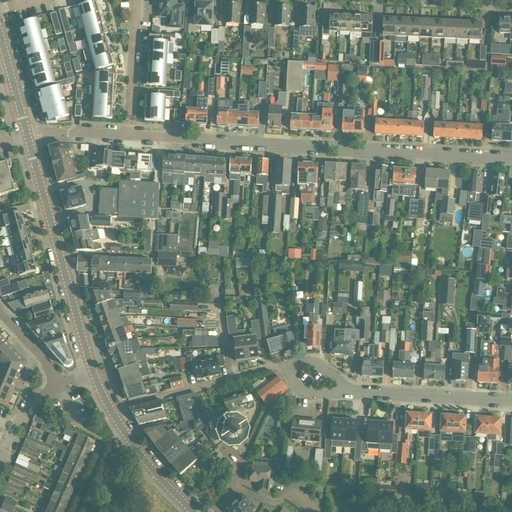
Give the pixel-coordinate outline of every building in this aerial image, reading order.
[(159,0),(158,17),(167,18),(167,28),(182,29),(183,12),(176,11),(176,4),(176,0),(159,0)] [(239,25),(239,24),(244,24),(244,17),(239,16),(240,5),(232,4),(232,3),(226,2),(226,4),(225,24),(239,25)] [(78,8),(81,18),(102,12),(99,6),(98,7),(97,7),(96,3),(78,8)] [(189,32),(198,33),(198,30),(201,28),(201,27),(212,28),(213,4),(196,3),(195,19),(189,19),(189,32)] [(251,5),(250,25),(264,26),(265,6),(257,6),(257,4),(251,3),(251,5)] [(275,27),(289,27),(290,7),(282,7),(282,5),(276,4),(276,8),(275,27)] [(318,28),(314,28),(315,8),(307,8),(307,6),(301,6),(301,8),(300,8),(299,30),(305,30),(305,36),(317,37),(318,28)] [(58,11),(62,24),(68,22),(64,9),(58,11)] [(84,29),(105,23),(102,17),(101,17),(100,17),(99,14),(102,13),(102,12),(81,18),(84,29)] [(335,15),(330,15),(330,21),(323,21),(322,35),(329,36),(330,32),(340,32),(341,13),(336,12),(335,15)] [(50,14),(53,27),(59,26),(56,13),(50,14)] [(346,13),(341,13),(340,32),(350,33),(351,16),(346,15),(346,13)] [(357,16),(351,16),(350,33),(350,41),(356,41),(356,38),(361,38),(362,14),(357,13),(357,16)] [(372,39),(373,17),(367,16),(367,14),(362,14),(361,38),(372,39)] [(510,34),(511,18),(495,17),(495,24),(500,24),(499,33),(510,34)] [(383,36),(390,37),(389,41),(391,43),(395,43),(395,37),(396,19),(383,18),(383,36)] [(408,20),(396,19),(395,37),(407,38),(408,20)] [(19,37),(41,31),(38,20),(17,26),(17,25),(16,26),(20,32),(21,32),(22,36),(20,36),(19,36),(19,37)] [(408,20),(407,38),(419,38),(420,20),(408,20)] [(432,21),(420,20),(419,38),(432,39),(432,21)] [(432,21),(432,39),(444,39),(445,21),(432,21)] [(457,22),(445,21),(444,39),(456,40),(457,22)] [(457,22),(456,40),(468,40),(469,22),(457,22)] [(482,23),(469,22),(468,40),(481,41),(482,23)] [(105,23),(84,29),(87,39),(105,34),(107,34),(108,34),(105,27),(103,28),(102,24),(104,23),(105,24),(105,23)] [(53,27),(55,32),(56,35),(62,34),(59,26),(53,27)] [(22,47),(43,41),(41,31),(19,37),(22,43),(23,42),(24,42),(25,46),(23,47),(22,46),(22,47)] [(65,34),(68,44),(74,43),(71,32),(65,34)] [(171,39),(175,39),(176,48),(183,47),(182,32),(171,32),(171,39)] [(89,50),(111,44),(107,38),(106,38),(105,34),(87,39),(84,40),(86,50),(89,50)] [(145,53),(167,54),(173,54),(173,44),(170,44),(171,37),(149,36),(149,47),(147,47),(145,53)] [(57,40),(59,48),(65,47),(63,38),(57,40)] [(25,57),(25,58),(46,52),(43,41),(22,47),(25,53),(26,53),(27,53),(28,57),(25,57)] [(111,44),(89,50),(92,60),(110,55),(113,54),(110,48),(109,49),(108,45),(110,44),(110,45),(111,44)] [(46,52),(25,58),(28,64),(29,63),(31,67),(28,68),(28,67),(27,68),(28,68),(49,62),(46,52)] [(147,58),(147,57),(145,64),(167,65),(167,54),(145,53),(145,54),(146,54),(146,53),(148,54),(148,58),(147,58)] [(113,54),(110,55),(92,60),(95,71),(116,65),(113,59),(112,59),(111,55),(113,55),(114,55),(113,54)] [(397,59),(397,65),(406,66),(406,54),(401,54),(398,56),(398,59),(397,59)] [(406,54),(406,66),(415,66),(415,55),(406,54)] [(492,57),(491,65),(506,66),(506,58),(492,57)] [(220,75),(228,76),(229,61),(221,61),(220,75)] [(30,78),(31,79),(52,73),(49,62),(28,68),(31,74),(32,74),(34,77),(31,78),(30,78)] [(287,62),(286,92),(302,93),(302,63),(287,62)] [(79,63),(77,64),(73,65),(75,73),(81,71),(79,63)] [(147,68),(146,68),(144,75),(166,76),(167,65),(145,64),(145,65),(145,64),(148,64),(147,68)] [(91,85),(116,87),(117,86),(116,86),(113,86),(114,82),(115,82),(117,75),(117,76),(116,76),(113,66),(116,65),(117,65),(116,65),(95,71),(92,71),(91,85)] [(327,81),(338,82),(339,67),(328,66),(327,81)] [(357,84),(366,85),(367,69),(357,69),(357,84)] [(52,73),(31,79),(34,84),(35,84),(36,88),(37,88),(55,83),(52,73)] [(183,89),(190,90),(191,74),(185,74),(183,89)] [(144,86),(165,87),(166,76),(144,75),(145,75),(147,75),(147,79),(146,79),(145,79),(143,86),(144,86)] [(475,77),(475,86),(488,86),(488,77),(475,77)] [(39,103),(39,102),(40,102),(44,114),(41,115),(41,114),(40,115),(44,123),(45,123),(46,122),(46,124),(57,123),(56,120),(69,116),(65,104),(61,105),(60,101),(64,100),(61,88),(73,84),(74,78),(55,83),(37,88),(38,94),(35,94),(34,94),(39,103)] [(422,78),(421,90),(430,90),(431,79),(422,78)] [(266,100),(266,83),(259,82),(258,99),(266,100)] [(115,93),(116,87),(91,85),(91,95),(94,96),(116,97),(115,97),(113,97),(113,93),(114,93),(115,93)] [(339,86),(338,104),(345,105),(346,86),(340,86),(339,86)] [(145,101),(144,101),(142,109),(165,110),(166,98),(179,99),(180,92),(159,91),(158,97),(146,96),(146,101),(145,101)] [(186,109),(185,124),(196,124),(198,92),(197,92),(197,98),(192,97),(191,110),(186,109)] [(203,92),(198,92),(196,124),(207,125),(208,104),(202,104),(203,92)] [(440,93),(431,93),(430,110),(439,111),(440,93)] [(278,128),(280,128),(281,107),(286,108),(286,94),(279,94),(279,103),(277,103),(277,108),(269,107),(268,127),(272,128),(272,129),(278,130),(278,128)] [(93,107),(115,108),(115,107),(115,108),(112,108),(112,104),(113,104),(114,104),(116,97),(94,96),(93,107)] [(296,116),(291,115),(290,129),(301,130),(302,108),(302,103),(302,100),(297,99),(297,105),(296,116)] [(228,100),(228,102),(227,126),(237,126),(238,106),(239,104),(233,104),(234,100),(228,100)] [(218,101),(217,125),(227,126),(228,102),(218,101)] [(238,106),(237,126),(248,127),(249,105),(249,102),(245,101),(245,107),(238,106)] [(249,102),(249,105),(248,127),(258,127),(259,113),(253,113),(254,102),(249,102)] [(492,141),(502,142),(502,127),(503,114),(503,111),(504,102),(498,102),(497,111),(498,111),(498,117),(493,117),(492,141)] [(312,116),(306,116),(306,103),(302,103),(302,108),(301,130),(311,130),(312,116)] [(312,116),(311,130),(321,131),(323,104),(317,104),(317,117),(312,116)] [(323,104),(321,131),(332,131),(333,118),(328,117),(328,104),(323,104)] [(343,111),(342,132),(352,133),(354,105),(349,104),(348,111),(343,111)] [(359,105),(354,105),(352,133),(363,133),(364,109),(359,109),(359,105)] [(113,115),(115,108),(93,107),(93,118),(112,119),(112,115),(113,115)] [(144,121),(164,122),(165,110),(142,109),(143,117),(144,116),(145,116),(144,121)] [(502,127),(502,142),(511,142),(511,133),(511,127),(507,127),(508,121),(510,122),(510,115),(508,114),(509,112),(503,111),(503,114),(503,117),(502,127)] [(393,122),(388,121),(387,135),(399,136),(400,122),(400,116),(393,116),(393,122)] [(375,121),(375,135),(387,135),(388,121),(388,117),(383,117),(383,121),(375,121)] [(417,119),(412,119),(412,123),(411,137),(423,137),(424,123),(416,123),(417,119)] [(442,120),(441,124),(434,124),(433,138),(446,139),(446,124),(447,121),(442,120)] [(446,124),(446,139),(457,139),(458,125),(451,125),(451,121),(447,121),(446,124)] [(400,122),(399,136),(411,137),(412,123),(400,122)] [(466,122),(466,126),(458,125),(457,139),(469,140),(470,126),(470,122),(466,122)] [(470,126),(469,140),(482,141),(482,126),(475,126),(475,122),(470,122),(470,126)] [(66,145),(60,145),(49,148),(58,183),(67,181),(67,183),(85,178),(83,171),(74,174),(66,145)] [(101,169),(101,167),(109,168),(110,152),(99,151),(99,149),(92,149),(90,169),(101,169)] [(110,152),(109,168),(110,168),(110,169),(121,170),(120,172),(130,173),(132,153),(125,152),(125,154),(112,153),(112,152),(110,152)] [(139,154),(132,153),(130,173),(140,174),(141,172),(151,173),(152,157),(139,156),(139,154)] [(173,181),(175,161),(175,156),(164,155),(162,180),(173,181)] [(175,156),(175,161),(173,181),(183,182),(185,157),(175,156)] [(194,179),(194,177),(195,158),(185,157),(183,182),(183,186),(188,186),(189,178),(194,179)] [(206,159),(195,158),(194,177),(204,178),(206,159)] [(216,159),(206,159),(204,178),(204,183),(208,184),(208,178),(214,178),(216,159)] [(216,159),(214,178),(221,179),(220,184),(224,184),(225,180),(227,160),(216,159)] [(239,185),(240,183),(241,160),(230,159),(229,181),(235,181),(235,183),(234,183),(233,197),(238,197),(239,185)] [(250,175),(251,160),(241,160),(240,183),(245,183),(245,175),(250,175)] [(266,193),(268,161),(257,161),(256,185),(263,186),(262,193),(266,193)] [(282,195),(289,195),(291,162),(277,161),(275,192),(277,192),(276,196),(282,197),(282,195)] [(0,196),(15,193),(8,163),(0,165),(0,196)] [(299,192),(307,192),(308,163),(298,163),(297,176),(298,176),(297,185),(299,186),(299,192)] [(316,185),(316,179),(316,177),(317,177),(318,164),(308,163),(307,192),(312,192),(313,185),(316,185)] [(335,190),(335,188),(336,165),(325,164),(324,181),(329,182),(328,193),(328,194),(334,194),(334,193),(335,190)] [(347,165),(336,165),(335,188),(335,190),(334,193),(339,193),(340,182),(346,183),(347,165)] [(352,166),(351,179),(359,180),(359,188),(364,188),(365,179),(366,167),(352,166)] [(387,187),(388,168),(376,167),(374,201),(381,201),(382,192),(381,192),(381,186),(387,187)] [(403,194),(405,170),(393,169),(392,196),(403,197),(403,194)] [(405,170),(403,194),(403,197),(408,197),(408,198),(414,198),(416,171),(405,170)] [(426,170),(425,189),(436,190),(438,171),(426,170)] [(436,190),(435,201),(441,201),(441,199),(447,200),(447,197),(449,172),(438,171),(436,190)] [(467,203),(469,203),(475,204),(475,195),(481,195),(483,174),(471,173),(469,192),(468,192),(467,203)] [(496,175),(495,176),(493,175),(491,196),(501,197),(504,177),(502,177),(502,175),(500,175),(497,174),(496,175)] [(158,220),(160,184),(119,182),(119,190),(117,218),(158,220)] [(86,206),(82,188),(61,193),(66,211),(86,206)] [(100,189),(98,217),(110,218),(117,218),(119,190),(100,189)] [(224,194),(216,193),(215,213),(223,213),(224,194)] [(337,211),(337,205),(346,206),(347,194),(339,193),(334,193),(334,194),(333,209),(333,210),(337,211)] [(357,224),(366,225),(369,194),(359,193),(357,224)] [(263,196),(262,212),(262,217),(269,218),(269,213),(270,197),(263,196)] [(269,213),(269,218),(267,234),(279,235),(282,197),(276,196),(270,196),(270,197),(269,213)] [(439,214),(439,222),(452,224),(453,216),(455,200),(447,200),(441,199),(441,201),(440,214),(439,214)] [(232,200),(224,200),(223,220),(231,220),(232,200)] [(298,200),(291,200),(290,220),(297,220),(298,200)] [(395,201),(386,200),(384,216),(393,217),(395,201)] [(418,202),(410,201),(409,219),(416,220),(417,215),(417,213),(418,203),(418,202)] [(491,211),(500,214),(503,204),(493,201),(491,211)] [(467,221),(481,223),(482,223),(482,222),(484,205),(475,204),(469,203),(467,221)] [(17,207),(13,209),(2,212),(6,228),(24,223),(21,213),(18,213),(17,207)] [(369,213),(369,215),(367,215),(367,227),(378,227),(379,216),(377,216),(377,214),(369,213)] [(88,217),(68,220),(72,234),(90,232),(90,231),(89,227),(90,227),(99,227),(110,228),(110,218),(98,217),(94,217),(88,217)] [(511,225),(511,235),(511,217),(501,217),(500,224),(511,225)] [(326,223),(318,222),(317,231),(327,232),(328,226),(326,226),(326,223)] [(26,233),(24,223),(6,228),(9,237),(26,233)] [(365,232),(366,232),(366,225),(357,224),(356,231),(358,231),(358,235),(365,236),(365,232)] [(198,248),(199,237),(208,238),(209,227),(200,227),(200,234),(182,233),(182,248),(198,248)] [(90,233),(72,234),(74,243),(92,241),(92,242),(100,240),(97,231),(90,233)] [(29,242),(26,233),(9,237),(11,247),(29,242)] [(167,253),(168,243),(168,235),(159,235),(158,253),(167,253)] [(168,235),(168,243),(167,253),(177,254),(177,236),(168,235)] [(344,256),(355,255),(354,239),(344,239),(344,256)] [(332,240),(331,254),(340,255),(342,242),(332,240)] [(494,241),(480,240),(480,248),(493,249),(494,241)] [(93,247),(92,242),(92,241),(74,243),(76,251),(94,252),(102,250),(101,245),(93,247)] [(11,247),(14,257),(32,252),(29,242),(11,247)] [(198,248),(198,256),(208,257),(208,249),(198,248)] [(288,259),(300,259),(301,252),(288,251),(288,259)] [(17,267),(34,262),(32,252),(14,257),(17,267)] [(176,268),(177,254),(167,253),(158,253),(157,267),(176,268)] [(77,271),(81,272),(81,276),(80,276),(81,286),(88,286),(86,276),(86,272),(91,273),(92,258),(78,257),(77,271)] [(99,285),(99,283),(101,258),(92,258),(91,273),(91,277),(93,278),(92,285),(99,285)] [(109,259),(101,258),(99,283),(108,283),(108,279),(109,259)] [(116,279),(118,259),(109,259),(108,279),(116,279)] [(125,281),(125,274),(126,260),(118,259),(116,279),(116,280),(125,281)] [(135,260),(126,260),(125,274),(129,274),(129,282),(125,282),(124,290),(133,291),(133,281),(135,260)] [(142,281),(142,280),(143,260),(135,260),(133,281),(142,281)] [(153,286),(154,263),(152,263),(152,261),(143,260),(142,280),(145,280),(145,285),(153,286)] [(37,272),(34,262),(17,267),(19,277),(37,272)] [(340,263),(339,271),(362,272),(363,265),(340,263)] [(328,285),(337,285),(339,264),(330,264),(328,285)] [(409,268),(394,267),(394,274),(408,275),(409,268)] [(474,280),(486,282),(487,268),(476,267),(474,280)] [(8,279),(0,282),(0,289),(10,285),(8,279)] [(454,280),(442,279),(440,305),(453,306),(454,280)] [(10,285),(0,289),(0,296),(2,298),(21,291),(18,283),(10,286),(10,285)] [(353,304),(361,305),(363,283),(355,283),(353,304)] [(481,295),(481,285),(474,284),(473,294),(481,295)] [(349,287),(338,286),(338,303),(348,304),(349,287)] [(498,288),(497,299),(511,299),(511,294),(505,294),(506,289),(498,288)] [(23,310),(32,308),(50,302),(46,290),(23,297),(25,304),(20,305),(19,301),(7,304),(15,313),(16,312),(23,310)] [(93,300),(95,307),(114,301),(112,296),(124,297),(124,293),(102,292),(102,291),(99,291),(92,290),(90,290),(93,300)] [(139,301),(139,297),(139,293),(124,293),(124,297),(124,300),(139,301)] [(494,304),(511,305),(511,310),(511,309),(511,299),(497,299),(494,298),(494,304)] [(265,300),(260,300),(256,300),(259,325),(261,339),(262,339),(265,338),(269,337),(267,327),(269,327),(265,300)] [(96,307),(99,316),(126,307),(129,307),(134,308),(134,303),(124,303),(116,306),(114,301),(95,307),(96,307)] [(50,302),(32,308),(36,323),(54,317),(50,302)] [(171,302),(170,311),(197,312),(198,304),(171,302)] [(342,304),(338,304),(338,303),(327,303),(327,314),(341,315),(342,304)] [(102,325),(102,326),(120,319),(119,314),(127,311),(126,307),(99,316),(102,325)] [(23,310),(16,312),(24,322),(29,317),(23,310)] [(422,312),(422,322),(433,323),(433,313),(422,312)] [(306,348),(312,348),(313,316),(313,314),(309,314),(308,326),(305,326),(304,340),(306,341),(306,348)] [(489,334),(490,323),(490,314),(477,314),(477,331),(476,334),(489,334)] [(501,315),(490,314),(490,323),(500,324),(501,315)] [(510,315),(501,314),(501,315),(500,324),(500,325),(508,326),(508,332),(511,332),(511,320),(510,320),(510,315)] [(312,348),(320,349),(321,327),(317,326),(317,317),(313,316),(312,348)] [(54,317),(36,323),(27,326),(42,342),(61,336),(55,317),(54,317)] [(244,362),(245,361),(247,361),(244,338),(245,338),(244,331),(238,332),(236,331),(234,317),(226,318),(228,334),(234,336),(237,362),(239,362),(240,363),(244,362)] [(120,319),(102,326),(104,332),(105,336),(131,327),(130,322),(122,324),(120,319)] [(196,328),(196,320),(178,319),(177,327),(196,328)] [(251,337),(245,338),(244,338),(247,361),(250,360),(251,361),(255,361),(256,360),(258,359),(255,334),(260,333),(258,321),(252,322),(253,330),(250,331),(251,337)] [(360,332),(359,340),(368,340),(369,323),(360,322),(360,332)] [(432,343),(433,323),(422,322),(421,342),(432,343)] [(269,337),(265,338),(267,344),(269,355),(284,351),(285,354),(296,350),(291,329),(290,326),(274,330),(275,335),(269,337)] [(133,332),(131,327),(105,336),(107,341),(105,341),(108,349),(128,342),(126,335),(133,332)] [(207,337),(207,329),(194,329),(194,331),(183,331),(182,337),(192,337),(194,337),(207,337)] [(338,356),(343,356),(345,331),(331,330),(330,337),(329,355),(338,356)] [(476,334),(476,331),(465,330),(464,353),(475,354),(476,334)] [(354,341),(359,341),(359,340),(360,332),(345,331),(343,356),(353,357),(354,341)] [(390,333),(381,332),(381,344),(389,344),(390,333)] [(62,336),(61,336),(42,342),(63,366),(67,368),(71,366),(73,362),(66,347),(65,345),(62,336)] [(207,347),(207,337),(194,337),(192,337),(192,347),(207,347)] [(511,339),(500,338),(499,346),(504,347),(510,347),(511,339)] [(137,339),(128,342),(108,349),(110,356),(112,355),(113,358),(120,355),(121,357),(127,356),(127,358),(136,355),(135,352),(140,351),(137,339)] [(0,348),(0,361),(4,366),(24,363),(24,360),(7,342),(0,348)] [(363,359),(362,377),(372,377),(374,346),(369,346),(368,359),(363,359)] [(379,346),(374,346),(372,377),(382,378),(383,360),(378,359),(379,351),(378,351),(379,346)] [(148,356),(157,355),(157,349),(143,350),(140,351),(135,352),(136,355),(127,358),(127,356),(121,357),(120,355),(113,358),(117,371),(136,365),(147,363),(148,363),(148,356)] [(425,359),(424,380),(428,380),(428,381),(434,381),(435,360),(435,350),(435,353),(431,352),(430,360),(425,359)] [(434,381),(440,381),(444,381),(445,366),(439,366),(440,355),(440,351),(435,350),(434,381)] [(403,379),(404,352),(400,352),(399,352),(398,364),(393,364),(392,379),(403,379)] [(405,352),(404,352),(403,379),(413,380),(414,365),(409,364),(409,356),(409,353),(405,352)] [(455,365),(454,381),(467,382),(468,355),(453,355),(453,365),(455,365)] [(217,356),(217,360),(205,363),(208,378),(214,377),(214,376),(220,374),(219,368),(224,367),(223,356),(217,356)] [(487,384),(497,384),(498,362),(494,361),(494,356),(489,356),(489,361),(487,384)] [(202,378),(202,379),(208,378),(205,363),(193,365),(192,358),(187,359),(188,372),(188,375),(194,373),(196,379),(202,378)] [(180,359),(174,360),(175,371),(181,371),(187,370),(186,359),(180,359)] [(487,384),(489,361),(481,361),(481,367),(479,367),(478,383),(487,384)] [(25,365),(24,363),(4,366),(0,376),(0,380),(15,387),(25,365)] [(147,363),(136,365),(117,371),(118,371),(124,389),(142,383),(141,380),(151,376),(147,363)] [(152,375),(163,374),(162,365),(151,365),(152,375)] [(267,407),(287,390),(275,375),(266,382),(264,379),(260,383),(262,386),(255,392),(267,407)] [(180,377),(169,380),(172,390),(183,387),(180,377)] [(0,380),(0,393),(11,398),(15,387),(0,380)] [(142,383),(124,389),(126,396),(128,401),(147,397),(156,394),(155,387),(145,390),(142,383)] [(0,404),(7,408),(11,398),(0,393),(0,404)] [(223,400),(226,409),(239,405),(240,408),(246,406),(245,403),(247,402),(244,393),(223,400)] [(181,424),(190,434),(205,421),(197,395),(178,399),(182,423),(181,424)] [(129,409),(139,425),(165,419),(161,401),(129,409)] [(413,414),(406,414),(405,441),(410,441),(411,430),(418,431),(419,415),(417,414),(417,413),(413,413),(413,414)] [(420,415),(419,415),(418,431),(417,437),(429,438),(428,450),(428,451),(427,457),(434,457),(435,436),(430,436),(431,415),(425,415),(424,414),(421,413),(420,415)] [(281,428),(282,414),(274,414),(273,427),(281,428)] [(441,416),(440,436),(441,436),(441,442),(452,442),(454,417),(452,416),(451,415),(448,415),(447,416),(441,416)] [(465,438),(466,417),(460,417),(459,416),(456,415),(455,417),(454,417),(452,442),(463,443),(464,438),(465,438)] [(36,416),(33,421),(42,426),(45,420),(36,416)] [(475,434),(487,435),(488,419),(487,419),(486,417),(483,417),(482,418),(476,418),(475,434)] [(343,448),(345,421),(342,421),(343,419),(335,418),(335,421),(333,420),(332,435),(326,435),(324,460),(330,460),(331,448),(343,448)] [(500,436),(501,419),(495,419),(494,418),(491,418),(490,419),(488,419),(487,435),(500,436)] [(345,421),(343,448),(355,449),(354,462),(360,462),(361,452),(362,437),(356,437),(357,422),(354,422),(354,419),(347,419),(347,421),(345,421)] [(296,421),(293,420),(291,440),(319,443),(321,423),(304,422),(304,421),(296,420),(296,421)] [(243,432),(243,431),(243,430),(243,429),(243,428),(242,426),(242,425),(241,424),(240,423),(239,423),(238,422),(237,421),(236,421),(234,421),(233,421),(232,421),(231,421),(230,421),(228,422),(227,422),(226,423),(225,424),(225,425),(224,426),(223,427),(223,428),(223,429),(222,431),(222,432),(223,433),(223,434),(223,435),(224,436),(225,437),(225,438),(226,439),(227,440),(228,441),(230,441),(231,441),(232,442),(233,442),(234,441),(236,441),(237,441),(238,440),(239,440),(240,439),(241,438),(242,437),(242,436),(243,435),(243,434),(243,432)] [(369,423),(368,438),(362,437),(361,452),(367,453),(367,450),(379,451),(381,424),(378,423),(379,421),(371,421),(371,423),(369,423)] [(381,424),(379,451),(391,451),(391,454),(397,454),(398,440),(392,439),(393,424),(390,424),(391,422),(383,421),(383,424),(381,424)] [(143,428),(144,432),(160,428),(159,424),(143,428)] [(155,447),(164,457),(184,439),(190,434),(181,424),(170,434),(155,447)] [(144,432),(153,444),(155,446),(155,447),(170,434),(167,431),(165,433),(161,428),(160,429),(160,428),(144,432)] [(62,436),(71,440),(70,443),(75,446),(90,452),(95,442),(65,429),(62,436)] [(205,436),(200,440),(204,445),(208,442),(205,436)] [(39,442),(27,437),(25,443),(47,453),(50,446),(39,441),(39,442)] [(184,439),(164,457),(172,466),(188,451),(182,444),(185,442),(184,439)] [(90,452),(75,446),(70,443),(68,447),(55,442),(52,447),(64,452),(66,453),(86,462),(90,452)] [(504,444),(496,443),(496,455),(494,455),(493,468),(502,468),(504,444)] [(396,464),(406,465),(407,445),(398,444),(396,464)] [(37,459),(40,453),(24,446),(21,452),(37,459)] [(293,448),(286,447),(283,469),(291,469),(293,448)] [(189,453),(193,450),(192,448),(188,451),(172,466),(180,476),(197,461),(189,453)] [(313,471),(321,472),(323,451),(316,450),(313,471)] [(59,461),(62,462),(82,471),(86,462),(66,453),(64,452),(59,461)] [(15,464),(23,467),(38,474),(42,465),(28,459),(28,458),(19,455),(15,464)] [(252,467),(250,482),(260,483),(259,492),(272,498),(274,486),(274,481),(282,482),(283,477),(275,476),(277,461),(254,458),(253,467),(252,467)] [(60,467),(58,472),(78,480),(82,471),(62,462),(60,467)] [(29,478),(32,472),(15,465),(13,471),(29,478)] [(78,480),(58,472),(56,476),(61,478),(59,483),(74,490),(78,480)] [(27,481),(11,474),(8,480),(25,487),(27,481)] [(43,488),(50,490),(70,499),(74,490),(59,483),(54,481),(52,485),(45,482),(43,488)] [(24,491),(8,483),(5,489),(21,496),(24,491)] [(430,487),(416,486),(416,494),(429,495),(430,487)] [(70,499),(50,490),(48,495),(53,497),(50,502),(66,509),(70,499)] [(449,490),(449,499),(448,499),(457,500),(457,499),(458,490),(449,490)] [(470,493),(466,492),(466,502),(471,502),(483,502),(483,497),(470,496),(470,493)] [(252,511),(255,509),(242,495),(228,510),(229,511),(252,511)] [(6,498),(3,504),(15,509),(18,503),(6,498)] [(31,505),(24,501),(21,507),(28,510),(31,505)] [(44,505),(42,509),(47,511),(64,511),(66,509),(50,502),(48,507),(44,505)]
